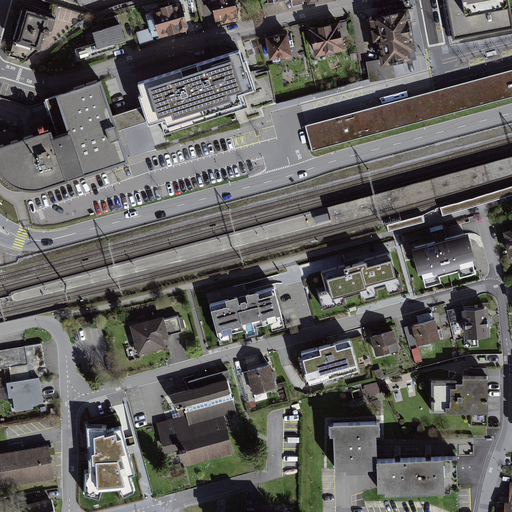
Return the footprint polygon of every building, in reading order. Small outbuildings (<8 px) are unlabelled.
[(240,16),(235,0),(208,0),(216,23),(227,20),(240,16)] [(451,40),(511,29),(511,19),(508,0),(444,0),(445,3),(451,40)] [(185,9),(183,1),(148,11),(155,39),(190,30),(185,9)] [(407,4),(371,11),(381,58),(382,61),(391,59),(417,54),(407,4)] [(49,16),(23,9),(19,23),(14,42),(40,49),(49,16)] [(346,48),(339,17),(309,24),(316,55),(346,48)] [(94,27),(100,48),(129,40),(128,36),(123,19),(94,27)] [(289,30),(266,35),(270,57),(293,53),(290,41),(289,30)] [(240,46),(138,79),(142,89),(138,90),(149,123),(160,119),(165,133),(248,107),(244,94),(255,91),(240,46)] [(382,61),(381,58),(366,61),(370,78),(371,82),(395,77),(391,59),(382,61)] [(511,69),(501,72),(306,124),(313,149),(511,95),(511,69)] [(126,159),(101,76),(58,88),(70,128),(52,133),(49,126),(0,140),(0,176),(1,179),(10,184),(21,187),(37,186),(93,169),(126,159)] [(511,153),(327,206),(331,222),(511,170),(511,153)] [(511,187),(466,201),(441,209),(442,213),(443,217),(511,195),(511,187)] [(401,230),(425,222),(423,213),(398,221),(401,230)] [(511,225),(503,228),(511,257),(511,256),(511,225)] [(466,233),(413,247),(423,286),(440,282),(438,275),(460,270),(461,274),(477,270),(469,238),(466,233)] [(396,275),(390,252),(361,260),(322,271),(326,287),(317,290),(323,310),(346,304),(344,298),(360,294),(362,302),(378,297),(376,290),(386,286),(388,295),(404,290),(400,274),(396,275)] [(279,286),(212,303),(221,340),(288,323),(279,286)] [(485,316),(484,306),(460,307),(461,320),(461,335),(486,334),(485,316)] [(449,323),(461,320),(460,307),(445,310),(449,323)] [(161,314),(127,322),(134,352),(162,346),(161,342),(167,341),(165,334),(180,330),(176,315),(162,318),(161,314)] [(432,317),(409,323),(415,344),(437,338),(432,317)] [(394,331),(372,337),(378,356),(400,350),(394,331)] [(300,352),(309,385),(359,372),(350,338),(300,352)] [(0,350),(0,368),(27,363),(30,379),(40,377),(48,375),(42,343),(0,350)] [(266,364),(247,369),(253,394),(272,389),(266,364)] [(382,369),(375,371),(377,378),(384,377),(382,369)] [(430,383),(431,412),(484,411),(484,376),(459,377),(459,382),(455,382),(430,383)] [(40,377),(30,379),(8,382),(12,408),(44,402),(40,377)] [(228,378),(170,394),(177,421),(160,426),(170,462),(184,458),(188,473),(237,460),(228,429),(241,425),(228,378)] [(380,393),(377,383),(364,387),(367,396),(380,393)] [(374,421),(323,423),(323,433),(329,433),(330,466),(338,466),(338,470),(360,470),(360,465),(369,464),(369,446),(369,431),(374,431),(374,421)] [(107,428),(87,427),(89,472),(86,473),(84,495),(99,500),(101,492),(120,490),(124,497),(134,493),(129,478),(135,476),(122,429),(107,431),(107,428)] [(51,447),(0,457),(0,488),(57,477),(51,447)] [(390,458),(369,459),(369,464),(371,493),(452,489),(451,455),(431,456),(390,458)] [(508,505),(496,504),(495,511),(511,511),(511,482),(508,483),(508,505)] [(54,511),(52,502),(26,508),(26,511),(54,511)]
